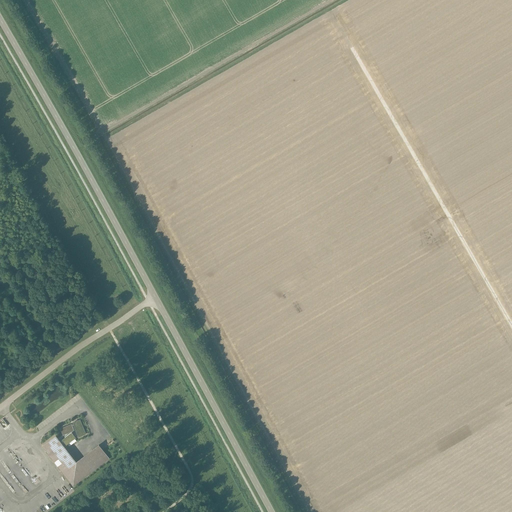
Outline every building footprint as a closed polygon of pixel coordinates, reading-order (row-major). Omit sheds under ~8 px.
[(78,435),(78,437),(85,434),(79,420),(73,423),(73,425),(72,426),(71,425),(60,429),(63,436),(62,436),(56,440),(54,437),(42,447),(73,487),(109,459),(99,447),(76,465),(61,445),(64,443),(66,444),(75,437),(74,437),(78,435)] [(100,427),(108,439),(111,437),(103,425),(100,427)] [(7,463),(14,470),(17,467),(10,460),(7,463)] [(36,474),(31,478),(35,483),(39,480),(38,478),(39,477),(36,474)] [(58,504),(60,506),(66,499),(60,494),(54,501),(58,504)]
